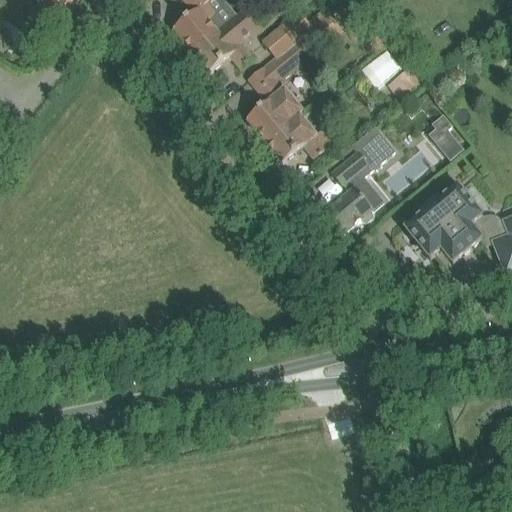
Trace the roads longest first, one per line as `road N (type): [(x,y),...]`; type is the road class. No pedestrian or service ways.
road 1 (residential): [(97,12),(336,292)]
road 2 (secondary): [(511,340),(371,348),(221,392)]
road 3 (secondary): [(221,392),(375,380),(511,343)]
road 4 (secondary): [(0,436),(221,392)]
road 5 (unclassified): [(0,153),(97,12)]
